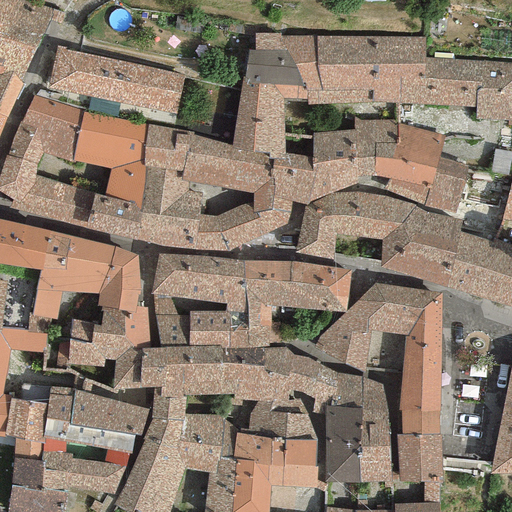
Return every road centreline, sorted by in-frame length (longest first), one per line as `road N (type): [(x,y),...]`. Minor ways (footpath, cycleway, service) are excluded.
road 1 (residential): [(511,314),(366,267),(148,247),(0,208)]
road 2 (residential): [(50,38),(0,148)]
